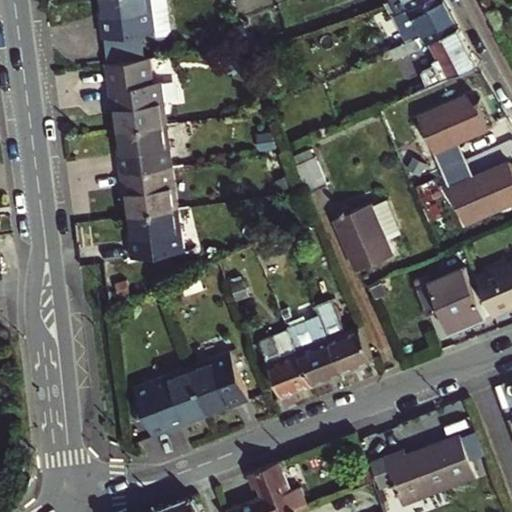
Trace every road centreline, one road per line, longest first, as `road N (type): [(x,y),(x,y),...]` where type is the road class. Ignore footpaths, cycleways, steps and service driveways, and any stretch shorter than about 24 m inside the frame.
road 1 (tertiary): [(82,509),(13,0)]
road 2 (residential): [(82,509),(511,347)]
